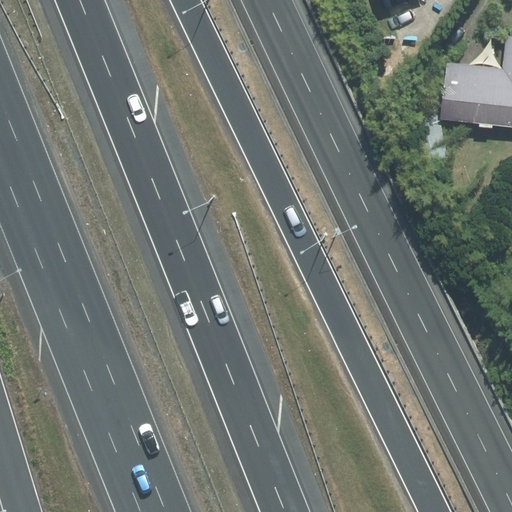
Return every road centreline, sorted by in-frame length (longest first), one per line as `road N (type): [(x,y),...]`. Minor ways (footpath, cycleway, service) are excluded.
road 1 (motorway): [(188,0),(437,511)]
road 2 (motorway): [(79,0),(284,511)]
road 3 (motorway): [(163,511),(0,101)]
